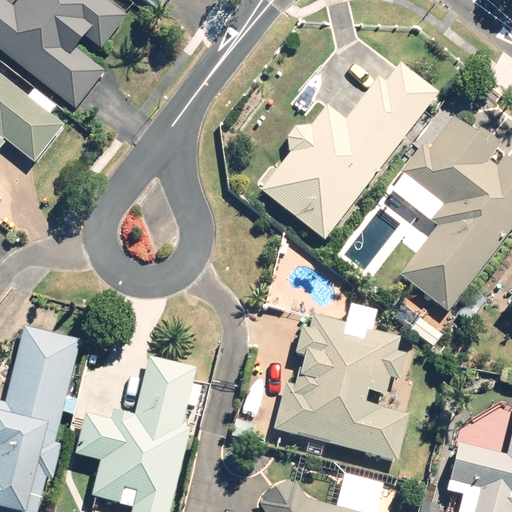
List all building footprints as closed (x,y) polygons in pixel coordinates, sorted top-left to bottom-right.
[(0,7),(0,62),(70,115),(102,72),(81,56),(87,48),(96,55),(120,22),(90,0),(15,0),(7,12),(0,7)] [(131,0),(155,18),(169,0),(131,0)] [(294,131),(283,145),(285,155),(252,195),(314,246),(433,100),(396,69),(382,86),(373,80),(337,125),(321,112),(304,132),(294,131)] [(61,130),(0,83),(0,151),(3,148),(30,169),(61,130)] [(440,322),(511,228),(511,167),(450,120),(425,152),(422,149),(400,177),(438,207),(426,222),(437,230),(394,287),(440,322)] [(487,302),(475,292),(453,319),(466,329),(487,302)] [(511,301),(502,313),(511,320),(511,301)] [(279,389),(269,439),(395,464),(404,419),(359,410),(362,396),(381,400),(384,384),(397,387),(403,361),(389,358),(393,342),(367,336),(371,315),(346,310),(343,326),(310,319),(306,338),(293,335),(286,372),(296,374),(292,392),(284,390),(279,389)] [(0,511),(20,511),(37,439),(52,442),(73,347),(20,335),(3,405),(0,406),(0,511)] [(167,511),(185,433),(180,432),(193,372),(100,352),(86,414),(105,418),(103,426),(77,420),(68,459),(98,466),(90,505),(121,511),(167,511)] [(511,511),(511,424),(504,459),(445,447),(441,497),(457,498),(453,511),(511,511)] [(373,511),(379,491),(341,481),(334,510),(274,494),(269,511),(373,511)]
